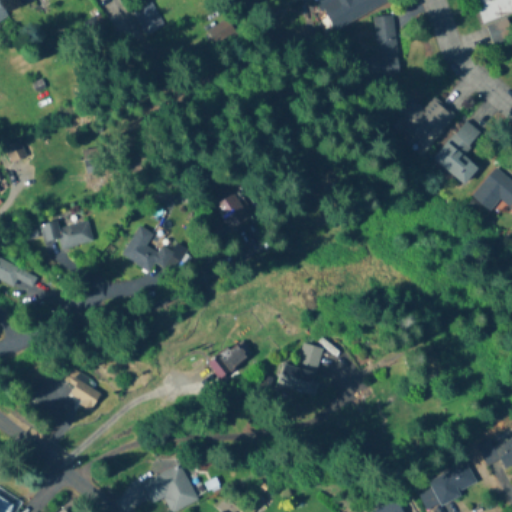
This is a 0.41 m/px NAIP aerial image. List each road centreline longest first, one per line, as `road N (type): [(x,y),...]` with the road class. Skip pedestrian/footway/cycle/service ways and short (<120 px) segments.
road 1 (residential): [(114,511),(0,422)]
road 2 (residential): [(511,112),(460,61),(433,0)]
